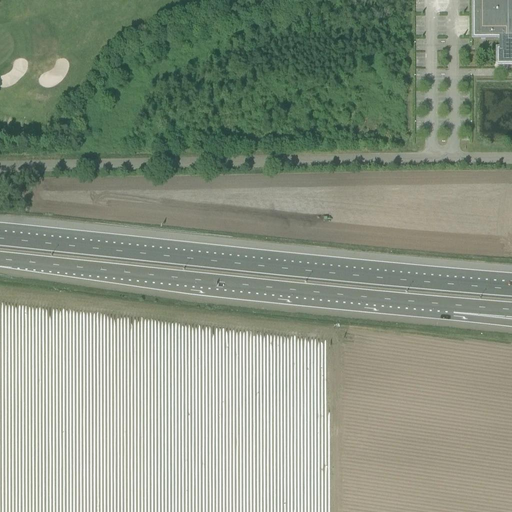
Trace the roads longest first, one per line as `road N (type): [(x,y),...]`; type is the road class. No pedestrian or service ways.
road 1 (unclassified): [(511,158),(0,168)]
road 2 (motorway): [(497,285),(0,236)]
road 3 (motorway): [(0,259),(453,306)]
